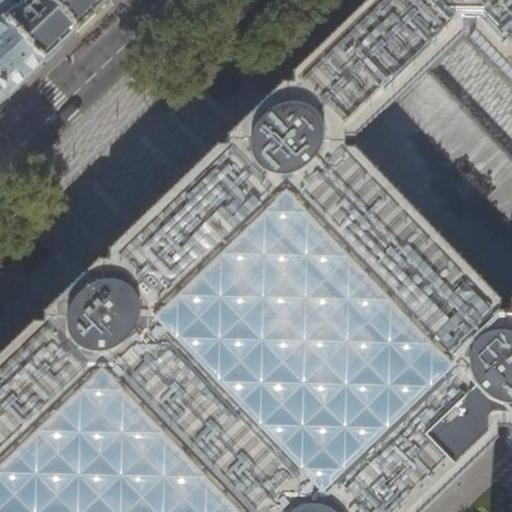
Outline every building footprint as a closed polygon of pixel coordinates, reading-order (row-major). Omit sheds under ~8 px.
[(0,0),(0,19),(42,64),(66,41),(108,0),(0,0)] [(458,40),(459,29),(430,0),(369,0),(288,79),(287,89),(340,143),(350,143),(458,40)] [(469,29),(499,0),(430,0),(459,29),(469,29)] [(511,0),(499,0),(469,29),(469,40),(511,84),(511,0)] [(0,90),(7,98),(23,83),(42,64),(0,19),(0,90)] [(511,165),(427,77),(349,149),(500,306),(511,294),(511,165)] [(340,143),(287,89),(277,89),(223,141),(223,152),(275,206),(285,206),(339,154),(340,143)] [(274,216),(275,206),(223,152),(212,151),(152,209),(104,256),(104,266),(156,320),(167,320),(214,274),(274,216)] [(350,154),(339,154),(285,206),(285,217),(431,368),(441,368),(495,316),(495,308),(495,305),(350,154)] [(431,368),(285,217),(274,216),(214,274),(167,320),(166,331),(312,482),(322,483),(374,437),(430,379),(431,368)] [(39,318),(39,329),(91,383),(101,383),(156,331),(156,320),(104,266),(93,266),(39,318)] [(441,368),(441,379),(493,434),(499,434),(504,435),(511,426),(511,322),(506,316),(495,316),(441,368)] [(0,480),(91,393),(91,383),(39,329),(28,328),(0,355),(0,480)] [(166,331),(156,331),(101,383),(101,394),(215,511),(291,511),(312,493),(312,482),(166,331)] [(493,443),(493,434),(441,379),(430,379),(374,437),(322,483),(322,493),(340,511),(421,511),(432,501),(493,443)] [(91,393),(0,480),(0,511),(215,511),(101,394),(91,393)] [(511,426),(504,435),(503,444),(511,452),(511,426)] [(340,511),(322,493),(312,493),(291,511),(340,511)]
